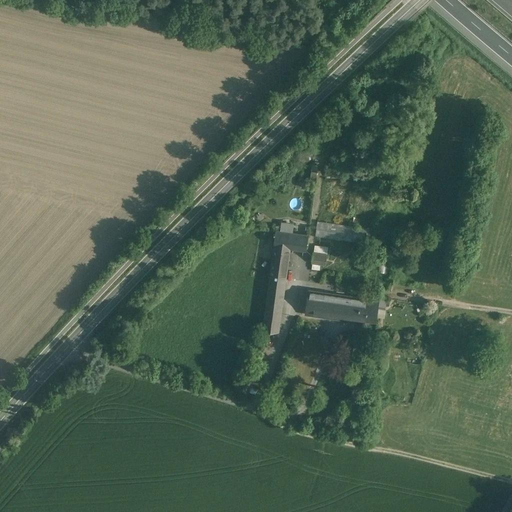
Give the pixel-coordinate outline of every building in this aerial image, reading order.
[(300,176),(296,185),(305,189),(309,180),(300,176)] [(348,183),(343,188),(349,193),(354,188),(348,183)] [(368,228),(317,221),(315,236),(366,243),(368,228)] [(310,233),(276,229),(274,245),(264,328),(280,330),(290,247),(307,250),(310,233)] [(328,253),(313,251),(311,264),(326,266),(328,253)] [(339,318),(340,316),(366,319),(365,320),(376,322),(379,300),(380,300),(308,290),(304,314),(339,318)]
